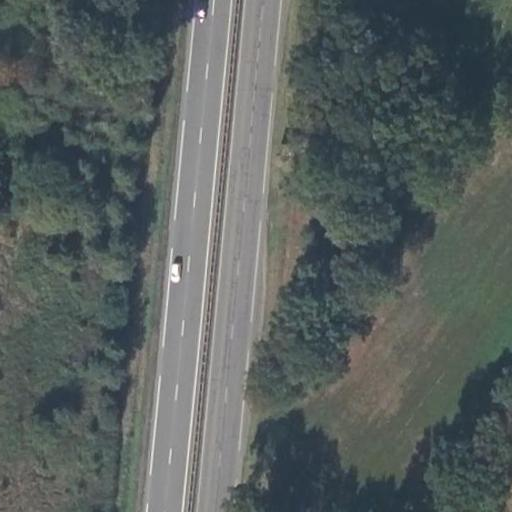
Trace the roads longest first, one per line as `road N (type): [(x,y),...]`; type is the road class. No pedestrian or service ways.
road 1 (trunk): [(215,0),(164,511)]
road 2 (trunk): [(215,511),(264,0)]
